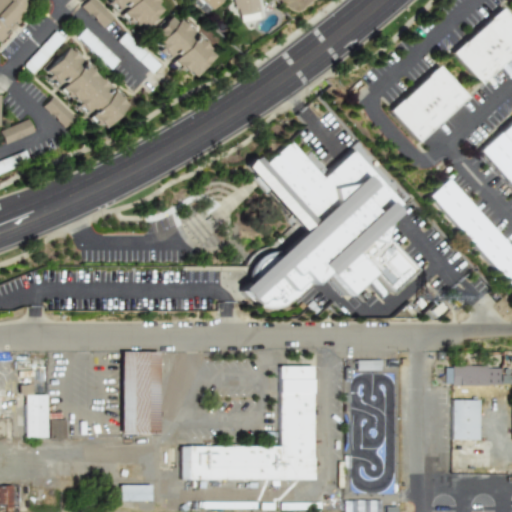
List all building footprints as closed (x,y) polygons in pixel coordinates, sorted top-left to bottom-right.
[(0,0),(23,0),(21,3),(28,9),(0,39),(0,0)] [(85,0),(93,0),(111,17),(102,27),(79,6),(85,0)] [(157,0),(154,3),(160,9),(142,29),(137,24),(134,26),(119,12),(124,8),(121,5),(117,10),(106,0),(157,0)] [(188,0),(202,12),(205,9),(195,0),(188,0)] [(195,0),(206,10),(214,0),(195,0)] [(230,0),(254,0),(256,11),(236,14),(235,8),(232,8),(230,0)] [(452,57),(500,12),(511,25),(511,54),(478,86),(452,57)] [(150,35),(168,16),(174,21),(176,18),(191,32),(188,35),(191,38),(194,35),(209,48),(207,50),(212,55),(193,77),(186,71),(185,73),(171,60),(175,56),(171,53),(167,57),(153,43),(156,40),(150,35)] [(82,28),(74,37),(109,69),(117,60),(82,28)] [(53,31),(61,39),(29,73),(21,66),(22,63),(53,31)] [(115,41),(123,32),(158,65),(149,74),(115,41)] [(44,78),(46,75),(42,71),(64,46),(78,60),(74,64),(77,67),(81,62),(108,87),(104,92),(107,95),(110,91),(124,104),(101,129),(87,116),(91,111),(88,109),(85,112),(58,88),(63,83),(59,79),(53,86),(44,78)] [(437,70),(464,99),(415,143),(389,114),(437,70)] [(50,96),(72,117),(63,127),(40,106),(50,96)] [(0,137),(0,129),(25,119),(31,132),(3,144),(0,137)] [(511,180),(482,148),(511,120),(511,180)] [(289,304),(288,305),(284,308),(280,309),(275,311),(271,311),(266,311),(262,309),(258,307),(254,305),(251,301),(248,298),(248,297),(239,305),(233,298),(245,286),(245,285),(245,280),(246,276),(248,271),(251,268),(254,264),(258,262),(262,260),(267,259),(271,258),(275,259),(300,235),(241,170),(253,159),(259,166),(286,142),(319,178),(357,143),(406,196),(377,223),(419,268),(390,295),(372,276),(344,302),(319,276),(289,304)] [(0,159),(0,172),(28,161),(23,150),(0,159)] [(299,158),(312,172),(319,166),(306,152),(299,158)] [(511,253),(511,292),(425,198),(445,180),(511,253)] [(155,433),(154,351),(117,352),(117,434),(155,433)] [(353,360),(353,369),(378,370),(378,361),(353,360)] [(484,365),(484,385),(466,385),(449,385),(449,365),(484,365)] [(316,482),(181,481),(182,449),(280,450),(281,367),(317,368),(316,482)] [(22,438),(43,437),(43,394),(21,395),(22,438)] [(477,404),(477,444),(450,443),(450,403),(477,404)] [(47,439),(63,438),(62,420),(46,421),(47,439)] [(0,507),(9,507),(10,486),(0,485),(0,507)] [(116,501),(147,501),(148,485),(117,485),(116,501)]
